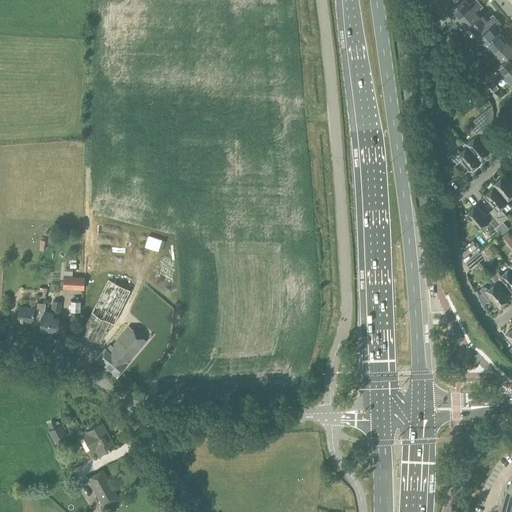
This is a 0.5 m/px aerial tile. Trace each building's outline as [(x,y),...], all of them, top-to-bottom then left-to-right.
[(449,0),(443,0),(443,1),(451,10),(455,6),(449,0)] [(459,19),(459,18),(479,1),(478,0),(472,0),(472,2),(470,4),(466,0),(461,0),(455,6),(451,10),(447,14),(455,23),(459,19)] [(447,14),(451,10),(443,1),(439,4),(446,14),(447,14)] [(480,16),(476,11),(478,9),(480,9),(483,6),(479,1),(459,18),(459,19),(467,28),(470,26),(469,26),(480,16)] [(442,17),(446,14),(439,4),(434,8),(442,17)] [(438,21),(442,17),(434,8),(430,12),(438,21)] [(470,26),(477,35),(497,18),(493,13),(490,16),(489,19),(487,20),(482,14),(480,16),(469,26),(470,26)] [(497,18),(477,35),(485,45),(487,43),(487,42),(500,31),(502,29),(498,25),(501,23),(497,18)] [(491,55),(510,38),(507,35),(505,37),(500,31),(487,42),(487,43),(493,50),(489,52),(491,55)] [(511,42),(511,41),(510,38),(491,55),(493,57),(497,55),(502,60),(502,61),(510,54),(510,55),(511,53),(511,45),(511,44),(511,42)] [(511,56),(510,55),(510,54),(502,61),(502,60),(496,65),(504,75),(511,68),(511,56)] [(465,62),(472,71),(475,69),(471,64),(467,60),(465,62)] [(483,69),(479,65),(475,69),(478,73),(483,69)] [(499,88),(495,83),(490,87),(494,91),(499,88)] [(470,143),(468,145),(479,160),(480,160),(490,151),(481,140),(487,135),(482,130),(487,126),(492,127),(493,111),(492,105),(473,120),(477,125),(472,129),(477,135),(469,142),(470,143)] [(481,161),(480,160),(479,160),(468,145),(460,152),(457,155),(452,149),(447,154),(456,165),(461,160),(470,171),(481,161)] [(456,167),(450,173),(454,178),(461,172),(456,167)] [(493,184),(494,186),(495,186),(506,200),(507,200),(511,195),(511,184),(504,175),(493,184)] [(495,208),(490,211),(500,223),(508,217),(500,208),(508,202),(507,200),(506,200),(495,186),(494,186),(484,195),(495,208)] [(495,228),(500,223),(490,211),(485,215),(476,205),(465,214),(479,230),(489,221),(495,228)] [(500,224),(495,228),(501,235),(506,230),(500,223),(500,224)] [(51,238),(41,237),(36,236),(33,260),(37,260),(48,262),(51,238)] [(466,263),(470,267),(471,268),(487,255),(483,250),(466,263)] [(511,269),(510,267),(499,276),(496,272),(491,276),(496,282),(499,285),(504,281),(511,290),(511,269)] [(63,278),(62,289),(83,290),(84,286),(84,283),(84,282),(84,277),(63,276),(63,278)] [(510,298),(499,285),(496,282),(485,291),(499,307),(510,298)] [(51,311),(44,310),(43,310),(42,315),(41,315),(40,323),(39,328),(41,328),(40,330),(47,331),(47,329),(56,330),(58,317),(57,317),(58,310),(59,310),(59,301),(52,300),(51,311)] [(79,300),(70,300),(70,310),(79,311),(79,300)] [(43,310),(44,310),(44,303),(37,301),(36,307),(18,305),(16,321),(32,323),(32,321),(40,323),(41,315),(42,315),(43,310)] [(125,365),(141,347),(140,347),(124,333),(123,332),(111,346),(107,350),(105,348),(95,359),(116,377),(125,366),(125,365)] [(51,421),(48,423),(49,426),(51,429),(49,430),(54,439),(64,434),(57,421),(55,422),(53,420),(51,421)] [(114,446),(108,435),(106,436),(99,424),(86,431),(87,432),(83,435),(91,450),(95,448),(99,454),(114,446)] [(116,494),(101,468),(86,476),(101,503),(116,494)] [(505,491),(504,493),(498,511),(511,511),(511,480),(511,481),(510,482),(508,484),(507,486),(506,489),(505,491)]
